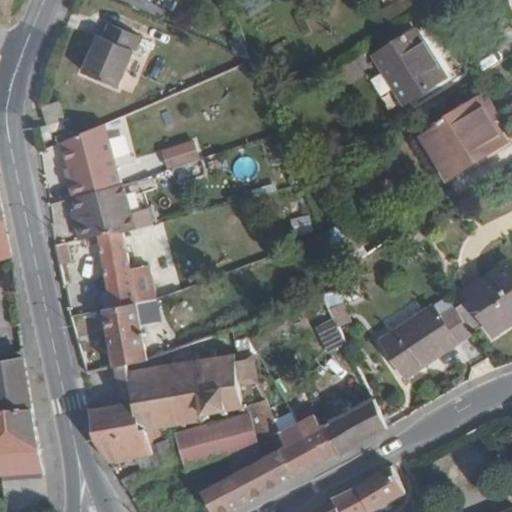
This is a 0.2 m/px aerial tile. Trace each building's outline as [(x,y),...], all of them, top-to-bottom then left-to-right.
[(120,87),(142,36),(110,23),(104,36),(99,35),(83,72),(120,87)] [(406,103),(448,79),(416,28),(375,54),(406,103)] [(493,125),(495,124),(478,98),(476,99),(493,125)] [(495,124),(493,125),(476,99),(420,135),(449,179),(506,142),(495,124)] [(49,125),(66,119),(60,101),(43,107),(49,125)] [(67,185),(71,200),(112,189),(119,186),(102,125),(57,144),(66,171),(70,183),(67,185)] [(66,171),(62,172),(67,185),(70,183),(66,171)] [(112,189),(71,200),(75,211),(79,223),(74,224),(79,241),(99,236),(123,233),(135,229),(121,185),(119,186),(112,189)] [(75,211),(70,213),(74,224),(79,223),(75,211)] [(5,219),(0,219),(0,258),(12,254),(5,219)] [(355,233),(351,237),(342,224),(326,234),(341,272),(368,254),(355,233)] [(126,365),(148,360),(137,303),(131,273),(123,233),(99,236),(112,307),(105,308),(115,367),(126,365)] [(494,335),(511,322),(511,260),(466,292),(494,335)] [(64,286),(79,283),(75,261),(59,265),(64,286)] [(146,270),(131,273),(137,303),(152,301),(146,270)] [(454,306),(441,315),(434,305),(382,340),(406,377),(473,334),(454,306)] [(332,350),(348,343),(336,317),(321,324),(332,350)] [(329,352),(332,350),(321,324),(317,326),(329,352)] [(240,355),(252,353),(249,337),(238,342),(240,355)] [(232,355),(232,356),(216,359),(214,349),(210,350),(212,360),(199,362),(197,352),(193,353),(195,363),(177,366),(176,360),(172,361),(173,367),(156,370),(155,364),(151,365),(152,371),(131,374),(130,369),(128,370),(134,399),(124,401),(129,431),(165,426),(204,420),(204,414),(220,411),(221,414),(226,414),(226,410),(239,408),(240,412),(244,411),(240,386),(257,383),(260,383),(255,352),(252,353),(240,355),(235,356),(235,354),(232,355)] [(25,358),(0,362),(0,411),(34,409),(25,358)] [(134,399),(128,370),(126,365),(115,367),(124,401),(134,399)] [(343,457),(390,427),(375,397),(325,423),(340,452),(343,457)] [(91,409),(96,438),(129,431),(124,401),(91,409)] [(276,451),(287,445),(281,432),(266,401),(253,405),(276,451)] [(34,409),(0,411),(0,474),(1,476),(45,473),(34,409)] [(259,447),(250,413),(178,433),(187,465),(187,466),(226,456),(259,447)] [(226,511),(297,475),(340,452),(325,423),(321,425),(316,414),(281,432),(287,445),(276,451),(264,457),(234,473),(203,490),(215,511),(226,511)] [(168,439),(165,426),(129,431),(96,438),(111,461),(136,457),(150,454),(154,453),(152,445),(168,439)] [(155,466),(175,459),(168,439),(152,445),(154,453),(150,454),(155,466)] [(234,473),(264,457),(259,447),(226,456),(234,473)] [(139,463),(136,457),(111,461),(115,467),(139,463)] [(370,510),(405,490),(392,465),(358,483),(370,510)] [(366,511),(370,510),(358,483),(333,497),(338,504),(341,511),(366,511)]
